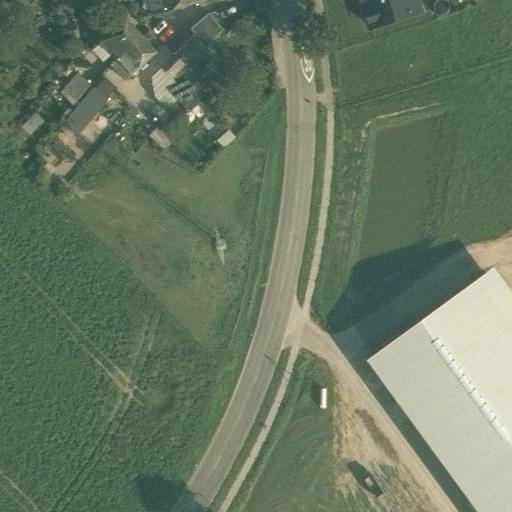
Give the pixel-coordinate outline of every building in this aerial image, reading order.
[(37,2),(34,0),(10,0),(9,1),(23,15),(37,2)] [(148,0),(153,14),(181,8),(178,0),(148,0)] [(360,0),(370,28),(389,22),(387,16),(400,12),(402,17),(420,12),(416,0),(360,0)] [(191,30),(194,34),(207,47),(222,30),(209,14),(191,30)] [(112,54),(113,55),(117,60),(141,38),(126,20),(101,42),(112,54)] [(210,53),(194,34),(173,55),(185,66),(189,70),(191,72),(199,64),(210,53)] [(141,38),(117,60),(131,75),(132,76),(155,54),(141,38)] [(112,54),(101,42),(92,51),(103,63),(112,54)] [(161,68),(171,79),(185,66),(173,55),(161,68)] [(124,81),(131,75),(117,60),(112,64),(111,66),(124,81)] [(191,72),(202,86),(213,76),(199,64),(191,72)] [(189,70),(185,66),(171,79),(175,83),(179,79),(189,70)] [(171,79),(161,68),(151,78),(154,98),(166,111),(177,101),(167,91),(175,83),(171,79)] [(191,72),(189,70),(179,79),(175,83),(167,91),(177,101),(188,113),(209,95),(202,86),(191,72)] [(77,73),(60,93),(73,106),(91,85),(77,73)] [(105,78),(95,90),(107,100),(117,89),(105,78)] [(95,90),(93,88),(66,122),(80,133),(107,100),(95,90)] [(35,113),(21,127),(30,136),(44,122),(35,113)] [(149,137),(164,151),(171,143),(156,130),(149,137)] [(31,166),(46,181),(56,171),(39,155),(31,166)] [(511,293),(493,268),(475,282),(511,333),(511,293)] [(511,511),(511,333),(475,282),(367,361),(477,511),(511,511)]
